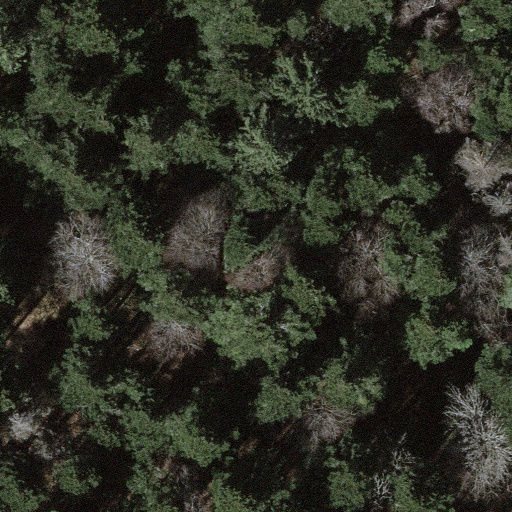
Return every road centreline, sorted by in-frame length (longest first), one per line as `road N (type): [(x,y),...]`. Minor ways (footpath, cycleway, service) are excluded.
road 1 (track): [(0,327),(143,335),(476,327)]
road 2 (track): [(511,233),(485,192),(434,0)]
